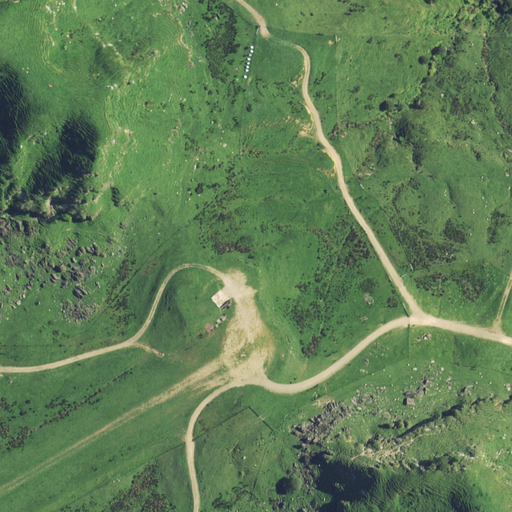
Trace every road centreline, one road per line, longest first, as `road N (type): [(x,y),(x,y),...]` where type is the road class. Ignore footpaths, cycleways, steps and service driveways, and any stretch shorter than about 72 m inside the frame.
road 1 (track): [(264,511),(282,437),(258,379),(246,314),(194,240),(190,211),(235,177),(338,167),(306,96),(305,53),(264,30),(239,0)]
road 2 (track): [(196,511),(192,423),(230,384),(309,384),(380,330),(419,317),(511,340)]
road 3 (track): [(222,275),(189,264),(170,272),(149,319),(124,345),(38,368),(0,369)]
road 4 (track): [(419,317),(346,197),(338,167)]
